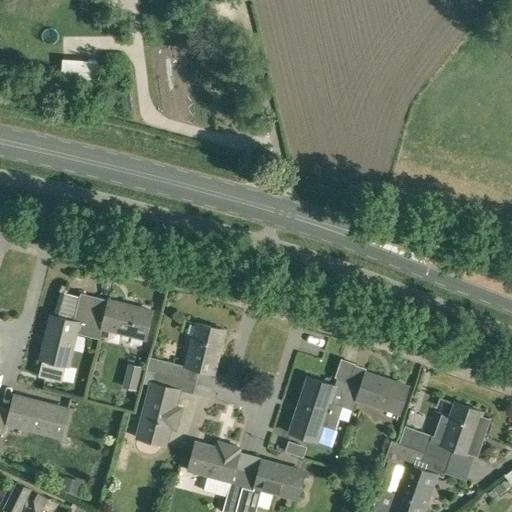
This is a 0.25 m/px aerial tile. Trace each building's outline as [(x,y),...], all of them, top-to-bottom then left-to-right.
[(88,339),(98,299),(79,294),(79,296),(63,292),(57,315),(53,314),(42,360),(44,360),(41,376),(63,381),(67,366),(69,366),(77,336),(88,339)] [(98,299),(88,339),(99,342),(102,330),(146,340),(153,312),(98,299)] [(215,375),(226,330),(198,323),(186,366),(150,357),(147,368),(196,381),(199,371),(215,375)] [(144,368),(130,364),(124,387),(138,390),(144,368)] [(193,393),(196,381),(147,368),(143,383),(151,384),(136,445),(136,449),(140,452),(152,455),(155,454),(159,450),(160,445),(166,446),(170,428),(176,430),(181,408),(176,407),(180,390),(193,393)] [(343,405),(355,410),(358,400),(401,412),(409,385),(354,368),(350,382),(343,405)] [(350,382),(338,377),(335,385),(308,376),(290,433),(317,441),(322,425),(335,429),(343,407),(355,410),(343,405),(350,382)] [(0,407),(0,408),(0,434),(6,436),(9,425),(51,436),(59,407),(15,396),(11,410),(0,407)] [(477,456),(490,418),(481,415),(482,412),(456,403),(441,445),(429,440),(431,434),(404,425),(398,442),(449,460),(453,449),(468,454),(468,453),(477,456)] [(449,460),(398,442),(398,443),(393,441),(386,461),(386,462),(378,485),(379,485),(371,511),(374,511),(424,511),(437,475),(443,477),(449,460)] [(224,511),(235,511),(248,470),(235,467),(239,454),(238,454),(240,448),(224,444),(223,450),(196,443),(188,471),(230,482),(222,511),(224,511)] [(248,470),(235,511),(255,511),(262,489),(299,499),(306,472),(262,460),(258,473),(248,470)] [(64,475),(60,489),(77,494),(81,480),(64,475)] [(8,511),(20,511),(32,489),(17,481),(3,509),(8,511)]
